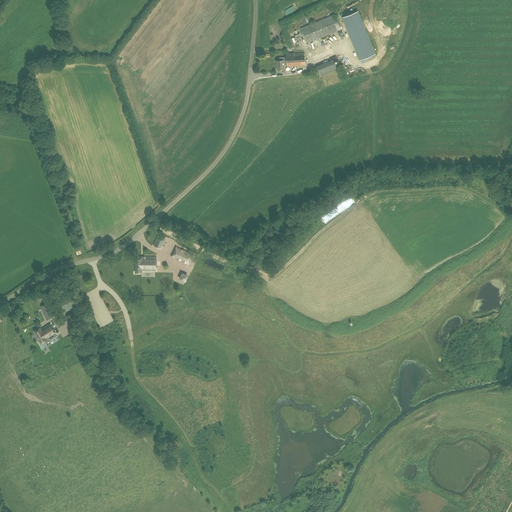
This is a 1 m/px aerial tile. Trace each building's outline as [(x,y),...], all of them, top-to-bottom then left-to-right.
[(342,17),(360,60),(375,54),(358,11),(342,17)] [(307,43),(340,29),(334,15),(301,28),(307,43)] [(328,42),(326,38),(322,39),(315,41),(316,46),(328,42)] [(305,65),(304,52),(294,53),(294,52),(286,53),(287,57),(284,58),(284,57),(279,58),(280,60),(276,61),(277,69),(285,69),(284,65),(287,65),(288,66),(305,65)] [(318,72),(320,76),(328,73),(337,69),(337,68),(340,67),(338,63),(335,64),(333,59),(316,66),(317,69),(318,72)] [(166,238),(162,237),(157,235),(153,245),(161,248),(166,238)] [(188,264),(193,255),(176,247),(171,256),(188,264)] [(141,257),(141,258),(135,258),(135,273),(141,273),(141,271),(156,271),(156,256),(141,257)] [(73,292),(58,298),(64,311),(75,307),(78,305),(79,305),(73,292)] [(47,319),(54,316),(49,302),(41,306),(47,319)] [(73,331),(80,328),(76,318),(77,318),(75,313),(73,314),(73,313),(66,315),(73,331)] [(47,343),(45,341),(57,334),(51,324),(41,329),(40,328),(33,332),(39,341),(38,341),(41,347),(47,343)] [(51,348),(63,341),(61,338),(49,345),(51,348)] [(71,338),(67,340),(75,356),(79,353),(71,338)] [(50,356),(66,348),(64,343),(47,350),(50,356)] [(67,347),(50,357),(55,364),(71,355),(67,347)] [(30,377),(51,367),(48,361),(27,371),(30,377)]
